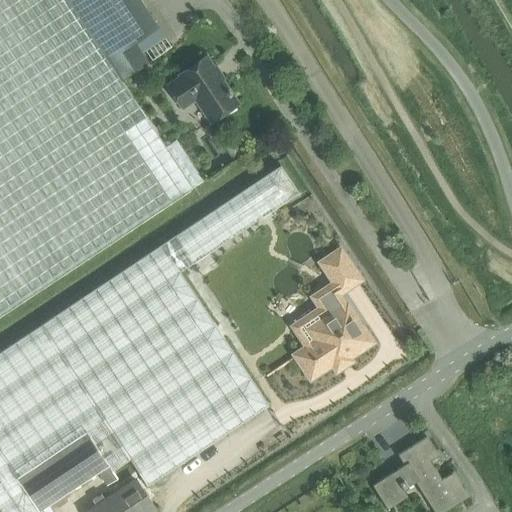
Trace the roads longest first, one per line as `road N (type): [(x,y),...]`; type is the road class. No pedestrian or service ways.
road 1 (unclassified): [(231,511),(511,331)]
road 2 (unknown): [(511,255),(465,219),(332,0)]
